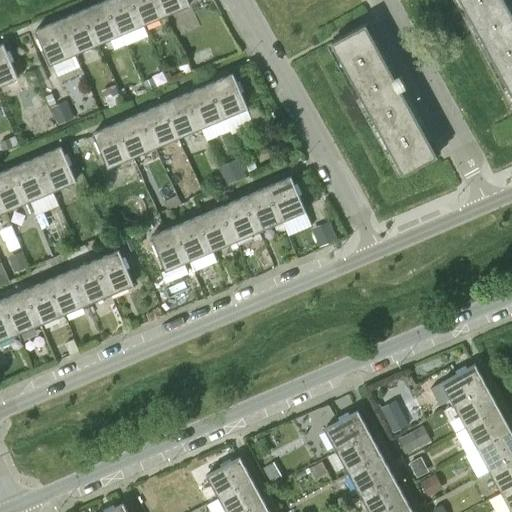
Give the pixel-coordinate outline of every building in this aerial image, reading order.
[(120,33),(105,0),(103,0),(83,9),(97,43),(120,33)] [(143,23),(132,0),(105,0),(120,33),(143,23)] [(165,13),(159,0),(132,0),(143,23),(165,13)] [(187,0),(159,0),(165,13),(189,3),(187,0)] [(511,12),(505,0),(461,0),(511,91),(511,12)] [(97,43),(83,9),(60,19),(74,52),(97,43)] [(74,52),(60,19),(36,29),(50,62),(74,52)] [(366,23),(332,42),(403,173),(438,154),(397,80),(402,77),(401,76),(399,76),(397,76),(395,76),(366,23)] [(3,43),(0,44),(0,83),(17,77),(3,43)] [(191,71),(188,63),(179,67),(182,75),(191,71)] [(209,83),(223,117),(247,107),(233,73),(209,83)] [(143,81),(147,91),(157,87),(153,77),(143,81)] [(186,93),(201,127),(223,117),(209,83),(186,93)] [(122,102),(118,92),(105,98),(109,107),(122,102)] [(52,93),(46,95),(50,105),(56,102),(52,93)] [(163,103),(178,137),(201,127),(186,93),(163,103)] [(50,107),(58,124),(73,117),(66,100),(50,107)] [(140,112),(155,146),(178,137),(163,103),(140,112)] [(256,104),(247,107),(254,123),(255,125),(263,121),(256,104)] [(118,122),(132,156),(155,146),(140,112),(118,122)] [(132,156),(118,122),(94,132),(108,166),(132,156)] [(0,144),(3,150),(14,145),(10,137),(0,141),(0,144)] [(37,156),(51,190),(75,180),(61,146),(37,156)] [(282,149),(273,153),(277,160),(286,156),(282,149)] [(14,166),(28,200),(51,190),(37,156),(14,166)] [(254,160),(246,164),(249,171),(257,168),(254,160)] [(0,172),(0,196),(6,210),(28,200),(14,166),(0,172)] [(267,186),(281,220),(305,210),(291,176),(267,186)] [(244,196),(258,230),(281,220),(267,186),(244,196)] [(221,206),(235,240),(258,230),(244,196),(221,206)] [(198,215),(212,249),(235,240),(221,206),(198,215)] [(45,211),(37,215),(43,229),(51,226),(45,211)] [(175,225),(190,259),(212,249),(198,215),(175,225)] [(128,229),(131,237),(143,232),(150,229),(146,221),(128,229)] [(285,229),(283,225),(281,221),(274,224),(278,232),(285,229)] [(319,247),(337,239),(329,221),(311,229),(319,247)] [(190,259),(175,225),(151,235),(166,269),(190,259)] [(254,240),(261,237),(259,231),(252,234),(254,240)] [(136,249),(131,237),(120,242),(125,254),(126,253),(136,249)] [(94,259),(109,294),(132,283),(118,249),(94,259)] [(15,271),(28,266),(21,251),(8,256),(15,271)] [(71,269),(86,303),(109,294),(94,259),(71,269)] [(48,279),(63,313),(86,303),(71,269),(48,279)] [(26,288),(40,323),(63,313),(48,279),(26,288)] [(40,323),(26,288),(3,298),(17,332),(40,323)] [(0,339),(17,332),(3,298),(0,299),(0,339)] [(442,382),(454,405),(487,387),(475,364),(442,382)] [(487,387),(454,405),(466,426),(499,409),(487,387)] [(499,409),(466,426),(478,448),(511,431),(499,409)] [(324,428),(336,451),(370,433),(357,410),(324,428)] [(389,423),(394,431),(405,426),(401,417),(389,423)] [(511,432),(511,431),(478,448),(490,470),(511,458),(511,432)] [(405,453),(421,445),(414,432),(399,439),(405,453)] [(370,433),(336,451),(348,473),(382,454),(370,433)] [(382,454),(348,473),(360,494),(393,476),(382,454)] [(410,462),(416,472),(426,467),(420,456),(410,462)] [(207,474),(220,497),(252,479),(240,457),(207,474)] [(511,458),(490,470),(502,492),(511,486),(511,458)] [(315,478),(328,471),(323,460),(309,467),(315,478)] [(275,461),(264,467),(271,481),(282,475),(275,461)] [(429,495),(444,488),(437,474),(422,481),(429,495)] [(393,476),(360,494),(369,511),(378,511),(405,498),(393,476)] [(252,479),(220,497),(227,511),(244,511),(264,501),(252,479)] [(511,486),(502,492),(511,511),(511,486)] [(413,511),(405,498),(378,511),(413,511)] [(269,511),(264,501),(244,511),(269,511)] [(128,511),(123,503),(105,511),(128,511)]
